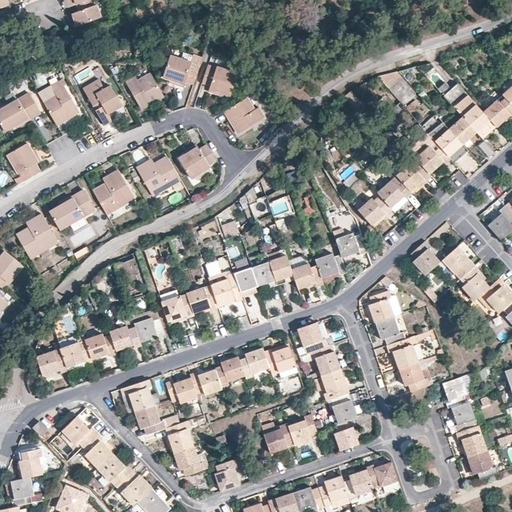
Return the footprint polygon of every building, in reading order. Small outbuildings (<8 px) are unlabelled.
[(75,26),(101,16),(97,4),(94,4),(91,0),(87,0),(77,4),(79,10),(73,12),(75,18),(72,19),(75,26)] [(194,84),(200,67),(191,64),(192,63),(183,60),(171,57),(164,78),(171,80),(177,82),(177,85),(184,87),(186,81),(194,84)] [(217,68),(208,65),(202,83),(211,85),(210,91),(216,93),(218,90),(225,92),(232,95),(239,74),(217,67),(217,68)] [(417,66),(399,71),(406,79),(424,74),(417,66)] [(402,104),(416,92),(399,71),(377,76),(402,104)] [(164,96),(151,73),(138,80),(136,76),(126,82),(142,109),(164,96)] [(37,91),(43,101),(55,94),(53,91),(63,85),(59,79),(37,91)] [(96,111),(105,126),(113,121),(108,114),(116,110),(110,101),(116,97),(109,86),(104,89),(98,80),(82,90),(93,107),(96,106),(98,110),(96,111)] [(511,84),(501,94),(504,97),(511,106),(511,84)] [(43,101),(56,124),(78,112),(63,85),(53,91),(55,94),(43,101)] [(445,97),(448,101),(463,89),(459,85),(445,97)] [(463,89),(448,101),(462,116),(476,132),(489,119),(483,111),(467,94),(463,89)] [(361,103),(351,90),(344,96),(355,109),(361,103)] [(27,118),(28,120),(40,113),(29,94),(0,110),(0,123),(4,131),(13,126),(27,118)] [(255,108),(261,105),(255,95),(250,98),(255,108)] [(110,101),(116,110),(122,106),(116,97),(110,101)] [(254,110),(247,97),(225,111),(239,133),(264,118),(258,108),(254,110)] [(381,97),(374,103),(391,121),(404,110),(397,102),(391,108),(381,97)] [(495,126),(496,127),(509,114),(511,116),(511,115),(511,106),(504,97),(499,102),(496,99),(483,111),(489,119),(495,126)] [(412,111),(419,105),(415,100),(407,105),(412,111)] [(462,116),(448,129),(462,144),(476,132),(462,116)] [(14,128),(28,120),(27,118),(13,126),(14,128)] [(489,119),(476,132),(481,139),(495,126),(489,119)] [(448,156),(462,144),(448,129),(446,131),(439,123),(427,133),(431,137),(432,138),(434,141),(448,156)] [(434,141),(432,138),(426,143),(429,146),(415,158),(428,174),(435,168),(442,162),(445,164),(451,159),(448,156),(434,141)] [(488,157),(494,152),(483,140),(478,145),(488,157)] [(369,146),(377,154),(381,150),(374,142),(369,146)] [(16,180),(17,185),(39,172),(35,165),(40,162),(36,155),(33,157),(29,150),(26,144),(6,155),(17,175),(19,174),(22,177),(16,180)] [(462,144),(448,156),(451,159),(454,163),(468,151),(462,144)] [(211,164),(217,160),(208,145),(202,149),(199,145),(193,149),(194,151),(187,155),(180,160),(192,179),(212,166),(211,164)] [(415,158),(410,154),(391,170),(395,175),(415,158)] [(152,196),(181,179),(167,156),(155,163),(151,165),(148,160),(136,167),(152,196)] [(428,174),(415,158),(395,175),(409,190),(416,185),(423,178),(425,180),(431,176),(428,174)] [(359,174),(362,171),(355,162),(351,165),(359,174)] [(442,162),(435,168),(438,170),(445,164),(442,162)] [(93,190),(107,214),(134,198),(118,170),(106,177),(108,182),(105,184),(93,190)] [(286,174),(289,183),(297,180),(294,171),(286,174)] [(409,190),(395,175),(376,192),(379,195),(389,207),(403,195),(405,198),(411,193),(409,190)] [(426,181),(425,180),(423,178),(416,185),(418,188),(426,181)] [(252,187),(245,193),(249,204),(256,201),(255,199),(256,199),(252,187)] [(50,212),(60,230),(95,210),(83,191),(72,198),(73,199),(59,207),(50,212)] [(370,197),(357,209),(363,216),(370,224),(384,212),(386,215),(392,210),(389,207),(379,195),(373,200),(370,197)] [(403,195),(389,207),(392,210),(405,198),(403,195)] [(256,201),(249,204),(254,218),(271,212),(269,207),(265,196),(256,199),(255,199),(256,201)] [(73,199),(72,198),(58,205),(59,207),(73,199)] [(312,206),(298,212),(300,218),(315,213),(312,206)] [(487,226),(501,241),(511,231),(511,214),(505,206),(499,211),(501,214),(487,226)] [(384,212),(370,224),(373,227),(386,215),(384,212)] [(16,234),(30,259),(58,242),(43,214),(30,221),(32,225),(28,227),(16,234)] [(335,214),(329,216),(333,224),(339,222),(335,214)] [(225,237),(239,233),(235,221),(221,225),(225,237)] [(360,254),(367,252),(360,233),(354,236),(352,232),(335,238),(340,254),(341,257),(359,252),(360,254)] [(184,252),(178,235),(167,239),(172,253),(173,256),(184,252)] [(172,253),(167,239),(156,244),(161,257),(172,253)] [(412,261),(424,275),(439,262),(427,247),(430,245),(425,240),(410,254),(414,259),(412,261)] [(487,263),(495,255),(483,242),(475,250),(487,263)] [(442,259),(460,279),(474,266),(457,246),(442,259)] [(268,261),(275,280),(293,274),(291,269),(288,261),(284,249),(266,255),(268,261)] [(206,253),(200,255),(203,263),(209,261),(206,253)] [(332,253),(314,259),(316,265),(321,278),(339,272),(340,275),(346,273),(341,257),(340,254),(333,257),(332,253)] [(0,287),(10,295),(15,289),(10,285),(25,268),(7,254),(3,259),(0,262),(0,287)] [(304,255),(288,261),(291,269),(308,264),(304,255)] [(134,260),(114,267),(119,283),(120,284),(139,277),(134,260)] [(251,267),(257,286),(275,280),(268,261),(251,267)] [(211,262),(209,262),(206,263),(213,285),(227,279),(227,276),(225,272),(220,273),(215,262),(211,264),(211,262)] [(295,279),(298,288),(314,282),(316,285),(323,283),(322,282),(321,278),(316,265),(310,267),(308,263),(308,264),(291,269),(293,274),(295,279)] [(255,287),(257,286),(251,267),(237,272),(235,266),(232,267),(234,273),(241,292),(255,287)] [(474,300),(477,298),(489,287),(476,273),(479,271),(474,266),(460,279),(464,284),(462,286),(474,300)] [(119,283),(114,267),(107,270),(112,285),(119,283)] [(321,278),(322,282),(325,283),(326,283),(327,284),(328,284),(329,283),(330,283),(331,282),(331,281),(332,280),(333,278),(334,278),(335,278),(336,278),(338,277),(340,278),(340,275),(339,272),(321,278)] [(235,301),(243,299),(242,296),(241,292),(234,273),(227,276),(227,279),(213,285),(211,285),(217,304),(234,298),(235,301)] [(275,280),(277,285),(295,279),(293,274),(275,280)] [(492,306),(498,313),(502,309),(511,300),(511,298),(501,286),(504,283),(500,278),(498,279),(489,287),(477,298),(487,309),(492,306)] [(501,286),(511,298),(511,292),(504,283),(501,286)] [(211,310),(218,307),(217,304),(211,285),(186,294),(193,313),(210,307),(211,310)] [(423,290),(434,302),(438,298),(427,286),(423,290)] [(241,292),(242,296),(256,291),(255,287),(241,292)] [(160,295),(162,301),(178,295),(176,289),(160,295)] [(369,305),(375,322),(393,315),(387,298),(390,297),(388,290),(369,297),(372,304),(369,305)] [(186,294),(186,293),(162,301),(169,321),(186,315),(187,318),(194,316),(193,313),(186,294)] [(387,298),(393,315),(402,313),(395,296),(390,297),(387,298)] [(0,312),(2,314),(9,305),(0,297),(0,312)] [(217,304),(218,307),(235,301),(234,298),(217,304)] [(505,316),(511,324),(511,300),(502,309),(507,314),(505,316)] [(73,313),(69,302),(50,319),(53,326),(61,323),(59,318),(73,313)] [(193,313),(194,316),(211,310),(210,307),(193,313)] [(165,336),(156,309),(131,317),(140,342),(157,336),(158,339),(165,336)] [(186,315),(169,321),(169,324),(187,318),(186,315)] [(384,338),(386,345),(405,338),(403,331),(399,332),(393,315),(375,322),(381,339),(384,338)] [(126,325),(109,331),(110,335),(115,350),(133,345),(133,347),(141,345),(140,342),(131,317),(124,319),(126,325)] [(322,338),(316,321),(297,328),(303,345),(307,344),(309,351),(327,345),(325,337),(322,338)] [(66,338),(61,323),(53,326),(58,341),(66,338)] [(85,339),(82,334),(75,336),(77,342),(60,348),(67,367),(84,361),(85,364),(92,362),(91,358),(85,339)] [(115,350),(110,335),(104,337),(102,334),(85,339),(91,358),(109,352),(110,355),(116,353),(115,350)] [(75,335),(66,338),(58,341),(59,342),(60,348),(77,342),(75,336),(75,335)] [(392,350),(398,367),(417,361),(411,343),(416,341),(413,335),(405,338),(386,345),(388,351),(392,350)] [(60,372),(68,370),(67,367),(60,348),(59,342),(44,347),(37,344),(34,351),(42,375),(59,369),(60,372)] [(288,347),(287,343),(270,349),(271,352),(288,347)] [(319,369),(321,374),(339,368),(331,344),(327,345),(309,351),(311,358),(314,357),(319,369)] [(245,356),(239,359),(245,375),(246,378),(252,376),(251,372),(268,366),(263,351),(262,347),(244,353),(245,356)] [(268,366),(270,370),(276,368),(277,371),(295,365),(288,347),(271,352),(270,349),(263,351),(268,366)] [(306,347),(299,349),(304,361),(310,358),(306,347)] [(215,368),(221,386),(228,384),(227,381),(245,375),(239,359),(238,355),(220,361),(221,365),(214,367),(215,368)] [(417,361),(398,367),(405,385),(408,384),(410,391),(429,384),(427,377),(423,378),(417,361)] [(279,377),(297,371),(295,365),(277,371),(279,377)] [(204,394),(222,388),(221,386),(215,368),(197,374),(196,371),(189,373),(190,377),(196,394),(203,391),(204,394)] [(324,393),(327,400),(348,393),(339,368),(321,374),(321,376),(325,387),(327,392),(324,393)] [(305,374),(307,379),(321,374),(319,369),(305,374)] [(486,369),(478,372),(481,381),(489,378),(486,369)] [(317,390),(325,387),(321,376),(313,379),(317,390)] [(469,400),(461,376),(442,383),(448,400),(445,401),(447,408),(450,407),(469,400)] [(179,403),(197,397),(196,394),(190,377),(173,383),(172,381),(166,383),(171,399),(172,401),(178,399),(179,403)] [(128,393),(134,411),(153,405),(147,387),(150,385),(148,379),(124,387),(126,393),(128,393)] [(147,387),(153,405),(159,403),(153,384),(150,385),(147,387)] [(129,413),(134,411),(128,393),(126,393),(124,387),(121,388),(129,413)] [(337,423),(354,418),(356,417),(348,393),(327,400),(329,407),(331,406),(337,423)] [(478,425),(469,400),(450,407),(456,425),(454,426),(456,432),(478,425)] [(143,427),(146,434),(164,428),(162,420),(159,421),(153,405),(134,411),(140,428),(143,427)] [(167,427),(180,423),(177,415),(164,419),(167,427)] [(310,435),(317,432),(316,431),(311,415),(303,417),(305,420),(288,426),(293,440),(293,441),(294,444),(311,438),(310,435)] [(77,442),(82,447),(96,433),(91,428),(88,430),(76,416),(61,430),(74,444),(77,442)] [(333,433),(339,450),(358,443),(352,426),(356,425),(354,418),(337,423),(334,424),(337,431),(333,433)] [(173,452),(192,445),(187,428),(190,427),(188,420),(180,423),(167,427),(165,428),(173,452)] [(38,422),(32,427),(39,435),(46,429),(38,422)] [(272,422),(260,426),(269,452),(287,446),(286,443),(293,440),(286,422),(279,424),(280,427),(274,429),(272,422)] [(486,449),(478,425),(456,432),(458,439),(461,438),(467,456),(486,449)] [(96,433),(82,447),(87,452),(84,454),(97,468),(112,454),(99,441),(101,439),(96,433)] [(499,444),(511,439),(511,434),(497,439),(499,444)] [(25,451),(37,449),(35,440),(23,443),(25,451)] [(196,455),(198,463),(201,462),(206,460),(200,443),(192,445),(196,455)] [(196,455),(192,445),(173,452),(179,469),(183,468),(185,474),(203,468),(201,462),(198,463),(196,455)] [(29,477),(42,474),(37,455),(41,455),(40,449),(37,449),(25,451),(20,453),(21,459),(18,460),(22,478),(29,477)] [(492,467),(486,449),(467,456),(473,473),(477,472),(479,478),(497,472),(495,466),(492,467)] [(497,452),(489,453),(493,466),(500,465),(497,452)] [(78,460),(91,474),(97,468),(84,454),(78,460)] [(97,468),(114,487),(131,471),(126,465),(124,467),(112,454),(97,468)] [(234,458),(236,466),(247,462),(244,454),(234,458)] [(234,458),(231,459),(214,464),(216,472),(214,473),(220,490),(239,484),(233,467),(236,466),(234,458)] [(372,464),(365,467),(366,469),(373,489),(381,486),(397,480),(390,461),(373,467),(372,464)] [(343,481),(347,495),(349,499),(356,497),(355,495),(373,489),(366,469),(348,476),(350,479),(343,481)] [(131,471),(114,487),(132,506),(136,502),(147,491),(134,478),(136,476),(131,471)] [(138,474),(136,476),(134,478),(147,491),(151,488),(138,474)] [(325,485),(318,488),(324,506),(331,503),(330,501),(347,495),(343,481),(341,475),(323,481),(325,485)] [(33,494),(29,477),(22,478),(9,481),(13,499),(9,500),(11,507),(17,506),(42,500),(40,493),(33,494)] [(397,480),(381,486),(384,492),(399,487),(397,480)] [(9,481),(3,482),(7,501),(9,500),(13,499),(9,481)] [(77,511),(85,494),(65,486),(58,502),(61,503),(58,509),(64,511),(63,511),(77,511)] [(309,486),(292,492),(299,511),(316,506),(317,508),(324,506),(318,488),(311,490),(309,486)] [(164,511),(170,508),(151,488),(147,491),(136,502),(145,511),(164,511)] [(275,502),(269,504),(271,511),(297,511),(299,511),(292,492),(274,498),(275,502)] [(330,501),(331,503),(332,507),(350,502),(349,499),(347,495),(330,501)] [(260,503),(243,509),(244,511),(271,511),(269,504),(261,507),(260,503)]
